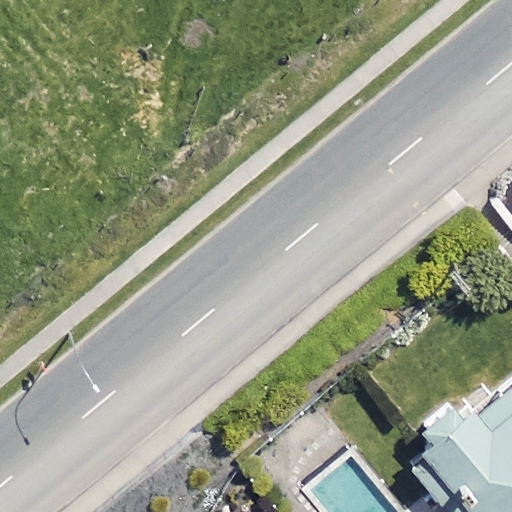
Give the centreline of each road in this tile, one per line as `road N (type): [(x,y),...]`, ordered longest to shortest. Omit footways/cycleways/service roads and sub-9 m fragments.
road 1 (tertiary): [(0,483),(511,58)]
road 2 (unknown): [(9,0),(248,275)]
